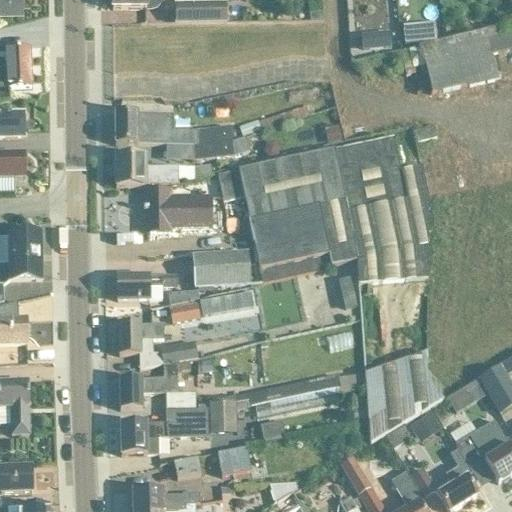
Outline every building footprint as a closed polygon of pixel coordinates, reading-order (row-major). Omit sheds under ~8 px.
[(0,0),(0,20),(22,21),(21,0),(0,0)] [(112,0),(113,11),(150,11),(159,4),(159,0),(112,0)] [(176,26),(191,26),(226,25),(226,6),(175,7),(176,26)] [(338,17),(339,6),(324,6),(323,17),(338,17)] [(321,13),(309,15),(310,24),(323,22),(321,13)] [(492,59),(511,54),(511,26),(420,45),(421,50),(408,52),(413,71),(416,70),(421,93),(429,91),(431,99),(498,86),(492,59)] [(388,33),(361,35),(362,51),(390,48),(388,33)] [(0,50),(0,90),(11,90),(31,89),(29,50),(10,50),(0,50)] [(0,141),(24,140),(23,116),(11,117),(10,114),(6,114),(6,117),(0,116),(0,141)] [(115,115),(115,148),(137,147),(137,146),(149,146),(148,130),(137,130),(137,115),(115,115)] [(257,123),(239,129),(242,139),(260,133),(257,125),(257,123)] [(338,128),(330,130),(333,142),(341,141),(338,128)] [(280,146),(293,143),(289,129),(277,132),(280,146)] [(229,130),(190,134),(193,163),(232,159),(230,142),(229,130)] [(422,160),(433,159),(430,130),(419,131),(422,160)] [(333,151),(217,178),(219,185),(223,205),(244,200),(253,242),(255,253),(259,273),(262,286),(332,270),(331,267),(357,261),(358,288),(362,287),(370,287),(427,283),(428,205),(421,169),(411,171),(401,173),(393,139),(334,152),(333,151)] [(247,153),(242,139),(230,142),(232,159),(247,153)] [(24,156),(4,157),(0,156),(0,180),(25,180),(24,156)] [(144,160),(115,161),(116,190),(144,189),(144,188),(177,187),(177,169),(144,169),(144,160)] [(210,168),(193,169),(194,182),(211,178),(210,168)] [(143,213),(150,213),(150,235),(170,235),(170,226),(181,226),(181,231),(211,231),(211,200),(169,201),(169,193),(145,193),(145,210),(143,210),(143,213)] [(41,234),(9,235),(9,283),(42,282),(41,234)] [(247,255),(192,259),(194,290),(250,287),(247,255)] [(117,279),(118,303),(149,303),(162,303),(162,289),(176,289),(176,278),(117,279)] [(350,278),(336,281),(343,311),(357,308),(350,278)] [(370,287),(362,287),(363,297),(371,296),(370,287)] [(188,294),(168,296),(170,307),(190,304),(188,294)] [(251,295),(200,305),(202,318),(253,309),(251,295)] [(0,347),(27,347),(27,323),(18,323),(18,304),(0,309),(0,347)] [(138,327),(118,328),(119,358),(139,358),(139,373),(161,368),(162,368),(165,368),(163,356),(153,357),(153,343),(162,343),(162,327),(150,327),(150,328),(140,328),(140,327),(138,327)] [(194,345),(162,351),(163,356),(165,368),(177,366),(190,363),(197,362),(194,345)] [(385,439),(404,427),(443,404),(427,376),(426,355),(364,376),(370,448),(385,439)] [(478,382),(480,386),(486,394),(487,397),(499,416),(511,408),(511,388),(506,378),(511,374),(511,359),(506,363),(499,367),(500,368),(478,382)] [(213,363),(197,364),(198,374),(214,373),(213,363)] [(139,382),(119,382),(120,413),(140,412),(142,412),(141,398),(165,397),(177,397),(177,373),(190,373),(190,365),(177,366),(177,368),(162,368),(161,368),(161,381),(151,382),(151,383),(140,383),(140,382),(139,382)] [(337,378),(235,399),(236,412),(254,408),(257,420),(338,403),(337,396),(364,393),(363,376),(337,380),(337,378)] [(478,382),(467,389),(476,403),(487,397),(486,394),(480,386),(478,382)] [(0,427),(9,427),(9,438),(29,438),(28,410),(29,410),(28,384),(0,384),(0,427)] [(177,397),(165,397),(165,413),(194,412),(194,407),(194,396),(177,397)] [(194,412),(165,413),(166,426),(166,441),(209,440),(209,437),(209,412),(198,412),(194,412)] [(430,415),(409,430),(415,439),(437,424),(430,415)] [(140,427),(120,427),(121,458),(141,458),(147,458),(147,457),(158,457),(158,441),(166,441),(166,426),(140,427)] [(484,463),(498,486),(511,477),(511,452),(499,432),(488,439),(497,455),(484,463)] [(455,447),(458,451),(468,469),(483,460),(470,438),(455,447)] [(246,450),(217,456),(222,479),(250,473),(246,450)] [(437,497),(446,511),(456,511),(477,499),(465,480),(472,476),(468,469),(458,451),(450,457),(458,469),(445,477),(451,488),(437,497)] [(176,482),(201,477),(197,459),(173,464),(176,482)] [(341,466),(365,507),(367,511),(383,511),(353,459),(341,466)] [(0,495),(0,496),(32,495),(31,469),(0,470),(0,495)] [(422,472),(410,479),(423,500),(435,493),(422,472)] [(406,511),(420,511),(416,504),(423,500),(410,479),(407,473),(391,482),(409,511),(406,511)] [(270,486),(275,505),(298,491),(295,485),(270,486)] [(132,494),(132,511),(173,511),(183,507),(195,506),(200,506),(199,494),(183,495),(183,497),(175,497),(175,494),(161,494),(161,493),(132,494)] [(358,511),(350,498),(340,504),(344,511),(358,511)]
